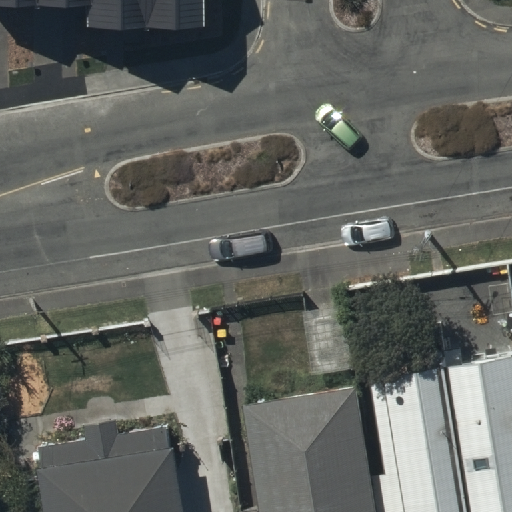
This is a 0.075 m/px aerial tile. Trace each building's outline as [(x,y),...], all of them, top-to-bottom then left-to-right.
[(0,0),(0,5),(84,5),(85,28),(204,28),(203,0),(0,0)] [(511,511),(511,357),(465,365),(463,349),(447,351),(472,511),(511,511)] [(470,511),(446,352),(435,354),(438,371),(406,376),(404,362),(376,366),(393,471),(376,474),(381,511),(470,511)] [(378,511),(358,390),(251,408),(268,511),(378,511)] [(183,511),(170,427),(122,434),(120,421),(88,426),(90,437),(41,445),(52,511),(183,511)]
